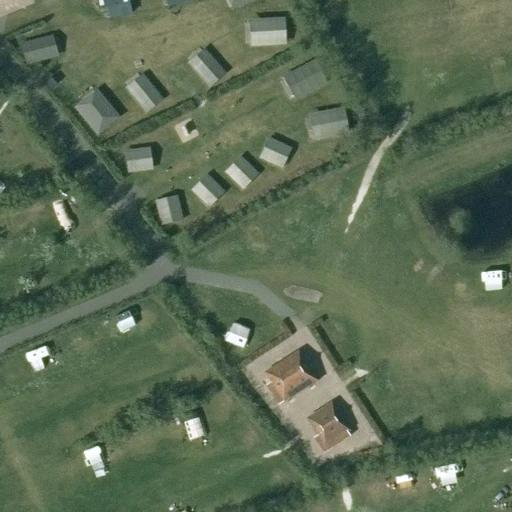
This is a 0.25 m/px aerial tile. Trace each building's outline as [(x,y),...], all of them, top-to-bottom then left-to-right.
[(128,0),(104,0),(108,19),(131,15),(128,0)] [(226,0),(231,10),(254,0),(226,0)] [(284,20),(249,21),(250,46),(285,45),(284,20)] [(52,37),(20,44),(25,65),(57,57),(52,37)] [(187,65),(210,88),(225,74),(203,50),(187,65)] [(314,62),(283,79),(295,101),(326,84),(314,62)] [(125,89),(145,115),(162,102),(142,76),(125,89)] [(56,86),(51,80),(44,86),(50,92),(56,86)] [(77,108),(98,136),(118,120),(96,93),(77,108)] [(344,110),(309,116),(314,141),(348,134),(344,110)] [(259,159),(282,169),(290,150),(268,139),(259,159)] [(149,151),(124,154),(127,175),(152,172),(149,151)] [(225,173),(243,191),(258,175),(240,158),(225,173)] [(191,191),(209,209),(224,194),(206,176),(191,191)] [(61,195),(52,223),(70,229),(80,201),(61,195)] [(155,202),(161,226),(182,222),(176,197),(155,202)] [(284,403),(318,381),(299,352),(266,373),(284,403)] [(350,431),(332,403),(307,419),(325,446),(350,431)]
